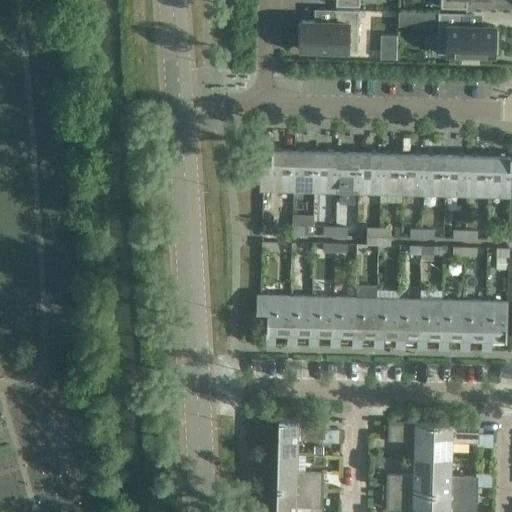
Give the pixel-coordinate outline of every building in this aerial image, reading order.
[(440,0),(441,8),(467,8),(466,0),(440,0)] [(357,51),(358,10),(334,10),(334,22),(301,21),(301,24),(298,24),(297,47),(301,47),(301,50),(357,51)] [(413,12),(398,12),(398,25),(412,25),(413,13),(413,12)] [(462,13),(438,12),(437,53),(494,55),(494,52),(497,52),(498,29),(495,29),(495,26),(462,25),(462,13)] [(381,59),(396,59),(396,50),(382,49),(381,59)] [(293,191),(294,151),(271,150),(271,163),(260,162),(259,190),(293,191)] [(314,191),(316,151),(294,151),(293,191),(314,191)] [(336,192),(337,152),(316,151),(314,191),(336,192)] [(358,193),(359,153),(337,152),(336,192),(358,193)] [(380,193),(381,153),(359,153),(358,193),(380,193)] [(401,202),(401,194),(402,154),(381,153),(380,193),(379,201),(401,202)] [(423,194),(424,154),(402,154),(401,194),(423,194)] [(444,195),(445,155),(424,154),(423,194),(444,195)] [(466,196),(467,155),(445,155),(444,195),(466,196)] [(488,196),(489,156),(467,155),(466,196),(488,196)] [(511,157),(489,156),(488,196),(510,197),(511,157)] [(262,233),(277,234),(277,225),(262,225),(262,233)] [(497,225),(497,240),(509,240),(509,226),(497,225)] [(292,234),(304,234),(304,226),(292,226),(292,234)] [(335,235),(335,227),(323,227),(323,235),(335,235)] [(347,227),(335,227),(335,235),(347,236),(347,227)] [(379,236),(379,228),(367,228),(367,236),(379,236)] [(391,229),(379,228),(379,236),(391,237),(391,229)] [(422,238),(422,229),(410,229),(410,237),(422,238)] [(434,230),(422,229),(422,238),(433,238),(434,230)] [(465,239),(465,230),(453,230),(453,239),(465,239)] [(477,231),(465,230),(465,239),(477,239),(477,231)] [(378,245),(379,236),(367,236),(366,244),(378,245)] [(390,245),(391,237),(379,236),(378,245),(390,245)] [(277,242),(262,241),(261,247),(261,250),(277,250),(277,242)] [(303,251),(303,242),(292,242),(291,250),(303,251)] [(335,252),(335,243),(323,243),(323,251),(335,252)] [(346,252),(347,244),(335,243),(335,252),(346,252)] [(421,254),(422,246),(410,245),(410,254),(421,254)] [(443,246),(433,246),(422,246),(421,254),(443,255),(443,246)] [(465,255),(465,247),(453,246),(453,255),(465,255)] [(476,255),(477,247),(465,247),(465,255),(476,255)] [(509,248),(497,248),(496,256),(508,256),(509,248)] [(496,258),(495,270),(508,270),(508,258),(496,258)] [(397,337),(398,298),(399,290),(377,290),(377,298),(376,336),(375,336),(374,345),(376,345),(382,345),(382,336),(397,337)] [(441,338),(442,300),(442,292),(420,291),(420,299),(419,337),(418,337),(418,346),(420,346),(425,346),(426,338),(440,338),(441,338)] [(289,334),(290,295),(257,295),(256,313),(267,313),(266,342),(268,342),(274,342),(274,333),(288,334),(289,334)] [(311,334),(312,296),(290,295),(289,334),(288,334),(288,343),(290,343),(290,342),(296,342),(296,334),(310,334),(311,334)] [(332,335),(333,297),(312,296),(311,334),(310,334),(310,343),(311,343),(317,343),(317,335),(331,335),(332,335)] [(354,336),(355,297),(333,297),(332,335),(331,335),(331,344),(333,344),(333,343),(339,344),(339,335),(353,336),(354,336)] [(376,336),(377,298),(355,297),(354,336),(353,336),(353,344),(355,344),(361,344),(361,336),(375,336),(376,336)] [(419,337),(420,299),(398,298),(397,337),(396,346),(398,346),(398,345),(404,345),(404,337),(418,337),(419,337)] [(462,339),(463,300),(442,300),(441,338),(440,338),(439,347),(441,347),(441,346),(447,347),(447,338),(461,339),(462,339)] [(484,339),(485,301),(463,300),(462,339),(461,339),(461,347),(463,347),(469,347),(469,339),(483,339),(484,339)] [(507,301),(485,301),(484,339),(483,339),(483,348),(484,348),(490,348),(490,339),(506,340),(507,301)] [(279,418),(278,454),(297,454),(298,438),(324,438),(323,441),(337,441),(338,430),(325,430),(325,420),(326,420),(279,418)] [(433,458),(434,423),(387,421),(387,422),(388,422),(387,440),(414,441),(414,457),(433,458)] [(480,424),(434,423),(433,458),(452,458),(452,442),(478,442),(478,445),(491,445),(492,434),(479,434),(479,425),(480,425),(480,424)] [(313,446),(313,454),(324,455),(324,446),(313,446)] [(297,454),(278,454),(277,454),(277,455),(278,455),(277,488),(324,490),(324,489),(323,489),(324,472),(297,471),(297,454)] [(313,456),(312,464),(323,464),(323,456),(313,456)] [(432,493),(433,458),(414,457),(413,474),(387,474),(386,491),(385,491),(432,493)] [(451,475),(452,458),(433,458),(432,493),(478,494),(478,493),(477,493),(478,486),(492,487),(492,473),(478,472),(478,476),(451,475)] [(324,490),(277,488),(276,488),(276,489),(277,489),(276,511),(295,511),(296,507),(323,507),(323,490),(324,490)] [(431,511),(432,493),(385,491),(385,492),(386,492),(386,509),(412,510),(412,511),(431,511)] [(478,494),(432,493),(431,511),(450,511),(477,511),(477,494),(478,494)]
